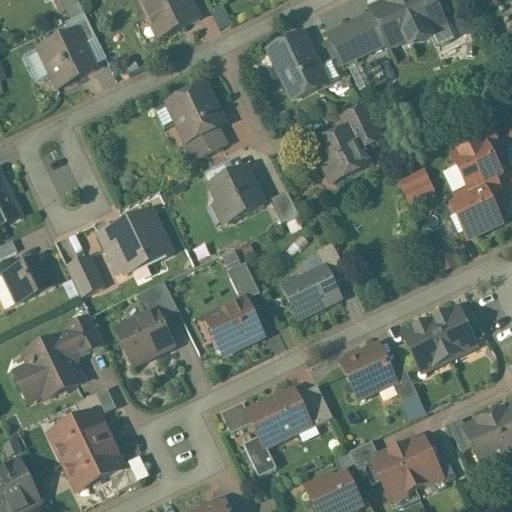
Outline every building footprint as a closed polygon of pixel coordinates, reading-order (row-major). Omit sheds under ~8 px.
[(136,0),(157,43),(199,23),(187,0),(136,0)] [(430,0),(399,0),(370,14),(386,48),(388,51),(405,43),(409,51),(431,40),(426,29),(441,22),(430,0)] [(82,17),(68,24),(73,35),(74,35),(80,48),(94,42),(82,17)] [(372,17),(345,31),(359,61),(386,48),(372,17)] [(359,61),(345,31),(327,39),(341,69),(359,61)] [(73,35),(36,53),(54,91),(92,74),(80,48),(74,35),(73,35)] [(302,38),(268,54),(292,104),(326,87),(302,38)] [(204,90),(168,107),(169,108),(172,107),(179,121),(177,127),(187,146),(187,147),(217,132),(223,129),(217,117),(218,113),(216,108),(212,107),(204,90)] [(365,109),(340,121),(346,132),(318,146),(327,164),(322,166),(333,188),(369,170),(361,153),(382,143),(365,109)] [(489,129),(458,145),(463,155),(483,146),(486,151),(497,146),(489,129)] [(217,132),(187,147),(187,146),(184,147),(193,165),(226,149),(217,132)] [(463,155),(452,161),(466,190),(468,193),(494,181),(499,178),(486,151),(483,146),(463,155)] [(244,171),(209,189),(228,227),(263,210),(244,171)] [(423,175),(411,181),(412,183),(400,188),(409,208),(433,197),(423,175)] [(0,181),(0,230),(19,221),(0,181)] [(494,181),(468,193),(466,190),(453,196),(457,207),(484,194),(487,201),(497,196),(499,191),(494,181)] [(457,207),(452,210),(467,242),(499,227),(487,201),(484,194),(457,207)] [(287,196),(269,205),(282,230),(299,221),(287,196)] [(150,216),(126,228),(124,226),(99,238),(102,245),(112,241),(120,256),(122,255),(130,271),(143,265),(145,270),(170,258),(150,216)] [(120,256),(112,241),(102,245),(99,238),(97,239),(116,278),(124,274),(130,271),(122,255),(120,256)] [(10,243),(0,247),(0,261),(16,255),(10,243)] [(332,248),(315,256),(323,273),(324,272),(332,288),(347,281),(332,248)] [(89,260),(66,271),(81,303),(104,292),(89,260)] [(38,261),(0,280),(14,309),(52,290),(38,261)] [(245,268),(227,277),(239,302),(257,293),(245,268)] [(323,273),(283,292),(298,323),(339,303),(332,288),(324,272),(323,273)] [(163,287),(139,298),(148,318),(155,315),(159,324),(177,315),(163,287)] [(245,305),(205,324),(214,342),(212,347),(216,355),(221,357),(223,360),(262,341),(245,305)] [(457,314),(445,319),(444,318),(434,323),(435,324),(430,327),(448,363),(461,356),(462,351),(472,346),(461,321),(457,314)] [(148,318),(115,334),(124,352),(122,357),(126,366),(132,368),(133,370),(172,351),(159,324),(155,315),(148,318)] [(472,316),(461,321),(472,346),(484,340),(472,316)] [(90,321),(65,333),(68,339),(78,360),(79,361),(103,350),(90,321)] [(424,327),(414,332),(415,334),(403,340),(407,347),(419,371),(429,366),(434,370),(448,363),(430,327),(425,329),(424,327)] [(40,352),(27,359),(31,367),(29,371),(35,383),(21,390),(29,407),(43,400),(45,404),(44,404),(45,405),(57,399),(59,400),(67,396),(68,394),(82,387),(82,386),(81,386),(72,367),(74,362),(78,360),(68,339),(52,346),(50,341),(37,347),(40,352)] [(407,347),(395,353),(402,368),(407,377),(419,371),(407,347)] [(377,350),(341,367),(358,404),(393,387),(394,386),(389,374),(377,350)] [(402,368),(389,374),(394,386),(393,387),(402,407),(417,399),(407,377),(402,368)] [(317,392),(296,402),(308,427),(312,425),(314,431),(332,423),(317,392)] [(292,395),(247,417),(263,452),(265,452),(263,449),(280,441),(284,442),(292,438),(294,434),(308,427),(296,402),(292,395)] [(96,399),(74,409),(81,424),(96,417),(98,422),(105,418),(96,399)] [(511,411),(503,416),(503,414),(489,420),(507,458),(511,455),(511,411)] [(81,424),(75,427),(71,426),(65,429),(63,433),(61,434),(64,440),(55,444),(54,448),(63,468),(110,445),(103,430),(102,430),(98,422),(96,417),(81,424)] [(489,420),(476,427),(477,428),(465,434),(465,432),(463,433),(468,442),(472,451),(482,472),(483,471),(482,470),(507,458),(489,420)] [(468,442),(456,447),(460,457),(472,451),(468,442)] [(401,452),(393,456),(392,454),(378,460),(370,464),(375,474),(390,504),(440,480),(423,444),(417,447),(415,443),(400,450),(401,452)] [(110,445),(63,468),(72,487),(77,489),(85,485),(88,491),(90,490),(94,491),(101,488),(102,484),(109,481),(123,474),(121,469),(117,461),(117,460),(110,445)] [(371,446),(349,457),(360,481),(375,474),(370,464),(378,460),(371,446)] [(0,511),(27,511),(38,507),(18,466),(0,475),(0,511)] [(123,474),(109,481),(117,497),(138,486),(128,466),(121,469),(123,474)] [(334,483),(327,481),(319,485),(317,491),(307,496),(314,511),(358,511),(361,511),(345,478),(334,483)]
